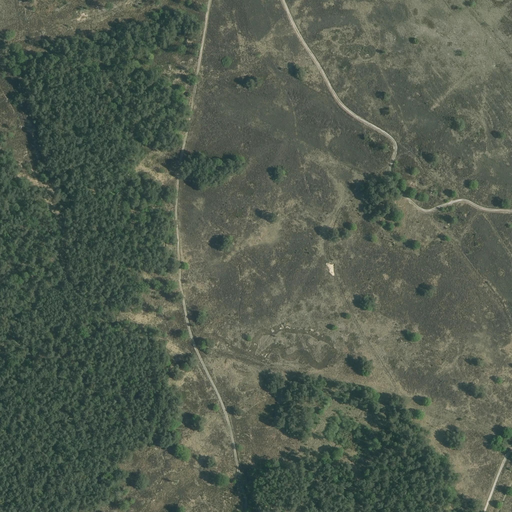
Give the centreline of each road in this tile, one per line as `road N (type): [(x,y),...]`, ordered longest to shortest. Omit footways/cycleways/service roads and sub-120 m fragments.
road 1 (track): [(209,0),(177,178),(180,285),(191,336),(228,424),(244,511)]
road 2 (track): [(511,211),(464,200),(427,211),(403,194),(389,171),(394,142),(339,101),(283,0)]
